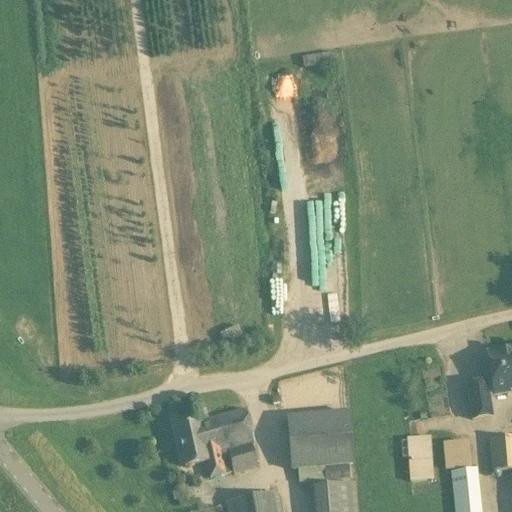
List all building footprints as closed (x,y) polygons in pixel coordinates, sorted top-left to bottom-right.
[(333,55),(303,58),(304,68),(334,65),(333,55)] [(511,392),(511,351),(487,356),(493,384),(487,385),(487,384),(467,388),(473,423),(493,419),(489,396),(495,395),(495,398),(510,395),(509,393),(511,392)] [(208,420),(204,402),(192,405),(196,424),(175,428),(184,470),(205,466),(208,481),(231,476),(232,477),(259,472),(246,412),(208,420)] [(353,468),(348,414),(286,419),(290,474),(353,468)] [(433,480),(429,439),(403,440),(407,484),(433,482),(433,480)] [(511,439),(488,440),(490,475),(511,473),(511,439)] [(444,473),(469,471),(465,443),(442,445),(444,473)] [(479,510),(475,471),(450,473),(454,511),(478,511),(478,510),(479,510)] [(311,489),(312,511),(355,511),(353,485),(311,489)] [(278,511),(276,496),(225,506),(225,511),(278,511)]
